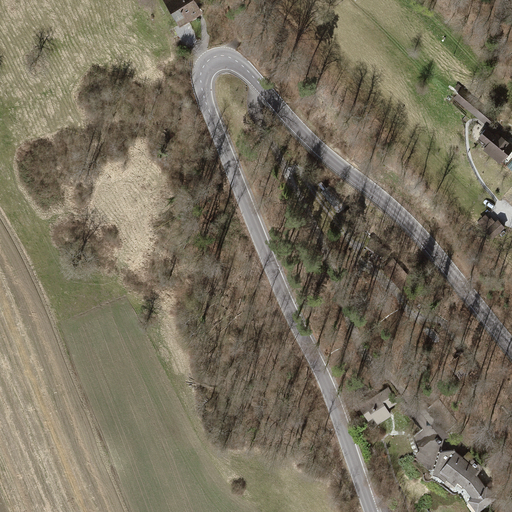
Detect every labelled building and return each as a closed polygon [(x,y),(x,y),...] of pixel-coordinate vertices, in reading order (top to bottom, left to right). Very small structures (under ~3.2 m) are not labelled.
[(166,0),(180,23),(199,12),(192,0),(166,0)] [(463,90),(456,97),(487,124),(494,116),(463,90)] [(511,146),(496,134),(494,136),(486,129),(480,136),(489,143),(485,147),(501,160),(511,146)] [(350,207),(326,177),(316,185),(340,216),(350,207)] [(486,213),(477,220),(493,238),(506,227),(499,219),(496,221),(492,217),(491,218),(486,213)] [(391,251),(372,237),(366,245),(374,251),(368,259),(379,267),(391,251)] [(369,400),(360,405),(367,416),(372,412),(378,422),(390,414),(384,405),(394,398),(388,388),(369,400)] [(441,452),(435,470),(440,472),(448,478),(451,474),(464,485),(465,485),(474,497),(471,500),(478,510),(495,497),(487,487),(485,489),(475,475),(482,466),(466,454),(462,458),(456,452),(452,457),(447,452),(442,453),(442,452),(441,452)]
